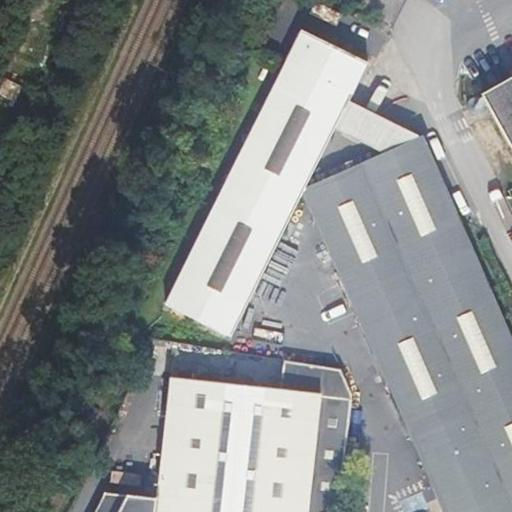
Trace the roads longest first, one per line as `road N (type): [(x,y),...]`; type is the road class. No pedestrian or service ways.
road 1 (residential): [(375,511),(375,404),(310,279)]
road 2 (unclassified): [(421,42),(511,236)]
